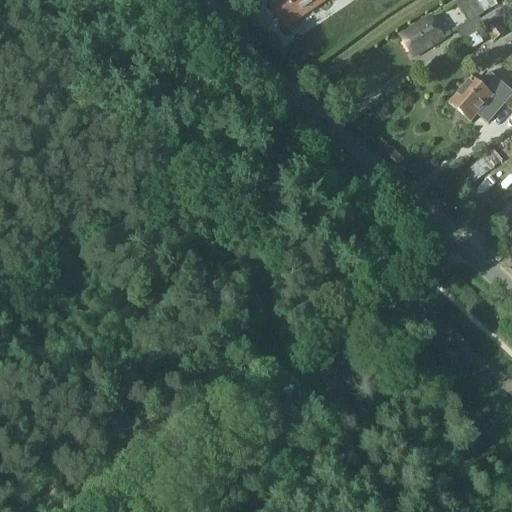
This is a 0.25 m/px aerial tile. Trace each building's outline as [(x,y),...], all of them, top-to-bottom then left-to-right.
[(277,0),(269,6),(285,30),(330,0),(277,0)] [(457,31),(463,41),(466,40),(477,33),(511,13),(507,5),(480,21),(478,18),(496,8),(491,0),(486,0),(478,5),(474,0),(463,0),(457,4),(469,23),(457,31)] [(440,32),(431,17),(400,36),(412,57),(446,37),(442,31),(440,32)] [(477,33),(466,40),(471,50),(483,43),(481,41),(477,33)] [(490,53),(498,48),(496,45),(491,37),(490,35),(481,41),(483,43),(490,53)] [(511,97),(511,93),(489,74),(480,85),(473,79),(449,105),(471,125),(478,117),(488,125),(511,97)] [(486,158),(462,175),(471,187),(494,168),(503,162),(494,152),(486,158)]
